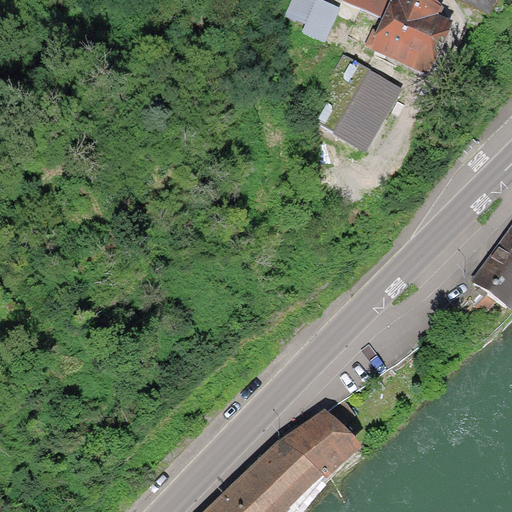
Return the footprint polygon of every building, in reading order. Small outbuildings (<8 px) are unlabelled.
[(340,10),(317,0),(292,0),(286,16),(306,25),(302,34),(325,44),(340,10)] [(457,21),(415,0),(349,0),(379,15),(363,45),(427,78),(457,21)] [(495,0),(461,0),(490,13),(495,0)] [(370,150),(405,84),(348,54),(327,93),(344,102),(329,129),(370,150)] [(479,152),(475,147),(458,163),(463,167),(479,152)] [(511,302),(511,235),(475,286),(507,309),(511,302)] [(459,311),(451,302),(432,320),(440,328),(459,311)] [(315,409),(286,437),(322,474),(327,479),(355,451),(315,409)] [(271,511),(307,478),(312,483),(322,474),(286,437),(222,500),(209,511),(271,511)]
